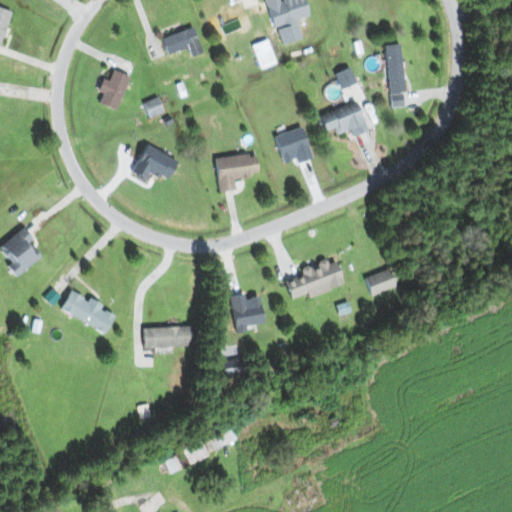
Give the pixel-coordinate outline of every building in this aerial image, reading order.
[(215,36),(249,26),(243,6),(221,13),(222,16),(210,20),(215,36)] [(0,44),(10,12),(0,9),(0,44)] [(190,56),(199,52),(191,28),(161,39),(166,55),(187,48),(190,56)] [(274,65),(267,40),(251,45),(258,69),(274,65)] [(388,94),(403,92),(398,44),(383,46),(388,94)] [(96,92),(102,95),(98,104),(112,111),(128,79),(112,70),(106,82),(101,80),(96,92)] [(148,119),(162,112),(155,99),(141,105),(148,119)] [(323,135),(349,129),(351,136),(364,133),(357,105),(318,114),(323,135)] [(256,176),(254,154),(213,158),(217,192),(234,190),(232,179),(256,176)] [(27,242),(29,241),(24,231),(0,242),(0,248),(12,274),(37,262),(27,242)] [(341,287),(334,260),(298,270),(300,278),(284,282),(289,300),(341,287)] [(362,279),(369,297),(394,288),(388,270),(362,279)] [(113,313),(68,291),(58,312),(103,334),(113,313)] [(190,327),(141,329),(141,349),(190,347),(190,327)] [(235,444),(230,430),(161,457),(167,472),(235,444)] [(305,503),(317,498),(306,474),(294,479),(305,503)]
